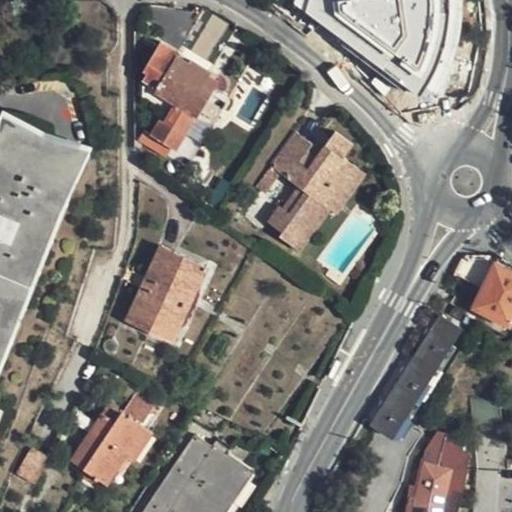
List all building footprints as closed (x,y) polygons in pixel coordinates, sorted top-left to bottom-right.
[(396,0),(311,0),(307,15),(339,25),(340,20),(350,24),(349,29),(342,48),(371,57),(375,56),(379,53),(381,50),(383,47),(396,0)] [(339,25),(349,29),(350,24),(340,20),(339,25)] [(184,136),(209,95),(200,90),(209,77),(211,72),(193,62),(191,65),(179,58),(158,92),(176,103),(163,123),(184,136)] [(218,81),(209,77),(200,90),(209,95),(218,81)] [(0,338),(74,153),(13,129),(0,162),(0,338)] [(298,250),(329,208),(359,168),(346,159),(354,145),(337,132),(317,157),(308,169),(300,164),(308,152),(313,145),(296,133),(272,167),(281,173),(298,186),(306,191),(289,214),(283,209),(279,207),(268,222),(283,233),(280,238),(298,250)] [(317,157),(308,152),(300,164),(308,169),(317,157)] [(266,194),(281,173),(272,167),(258,186),(266,194)] [(329,208),(333,211),(337,215),(367,175),(359,168),(329,208)] [(216,205),(230,185),(224,180),(209,200),(216,205)] [(298,186),(283,209),(289,214),(306,191),(298,186)] [(302,253),(333,211),(329,208),(298,250),(302,253)] [(207,269),(162,248),(147,280),(128,318),(174,340),(207,269)] [(511,319),(511,273),(497,265),(475,307),(510,323),(511,319)] [(460,330),(441,318),(373,423),(394,436),(460,330)] [(141,391),(135,398),(153,411),(158,402),(141,391)] [(153,411),(135,398),(124,414),(112,407),(75,461),(90,471),(106,481),(108,483),(127,454),(125,453),(142,426),(153,411)] [(152,432),(142,426),(125,453),(127,454),(135,459),(152,432)] [(222,511),(251,471),(198,435),(145,511),(222,511)] [(463,511),(464,441),(416,441),(415,511),(463,511)] [(49,458),(33,449),(19,473),(34,482),(49,458)] [(90,471),(83,480),(84,480),(99,490),(106,481),(90,471)] [(91,501),(99,490),(84,480),(83,480),(81,479),(73,490),(91,501)]
